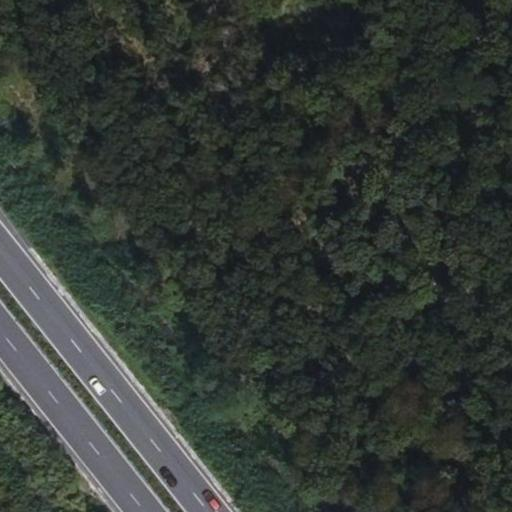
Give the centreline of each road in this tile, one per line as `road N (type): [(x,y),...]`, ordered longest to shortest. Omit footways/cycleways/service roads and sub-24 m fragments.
road 1 (primary): [(202,511),(0,258)]
road 2 (primary): [(0,331),(144,511)]
